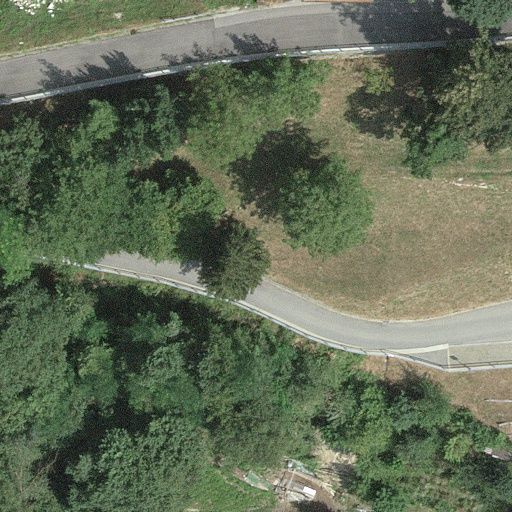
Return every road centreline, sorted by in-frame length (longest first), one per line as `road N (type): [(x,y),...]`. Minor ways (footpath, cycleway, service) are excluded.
road 1 (unclassified): [(0,237),(201,271),(338,327),(393,335),(511,316)]
road 2 (tertiary): [(0,78),(224,38),(511,16)]
